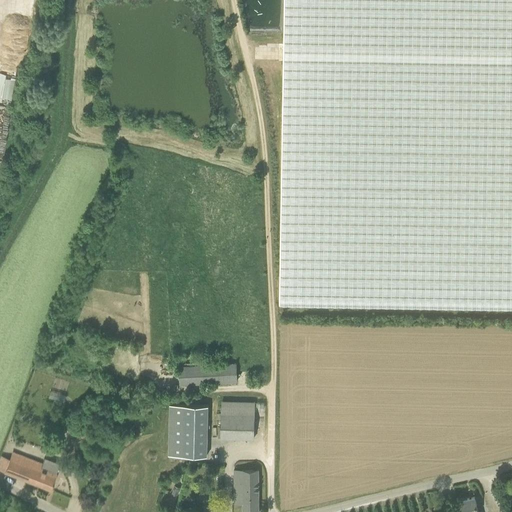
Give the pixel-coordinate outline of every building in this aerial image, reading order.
[(511,0),(284,0),(280,302),(511,306),(511,0)] [(0,103),(11,106),(17,75),(0,72),(0,103)] [(146,357),(146,369),(159,368),(159,356),(146,357)] [(236,363),(179,366),(180,384),(237,381),(236,363)] [(255,402),(245,402),(222,401),(221,438),(254,439),(255,402)] [(207,456),(207,405),(183,405),(183,455),(207,456)] [(77,441),(92,437),(89,427),(88,424),(74,427),(77,441)] [(5,472),(50,490),(57,470),(13,453),(11,458),(10,458),(10,459),(2,456),(0,461),(0,470),(5,472)] [(258,511),(258,469),(234,470),(234,503),(243,503),(242,511),(258,511)] [(478,511),(475,497),(458,501),(460,511),(478,511)]
